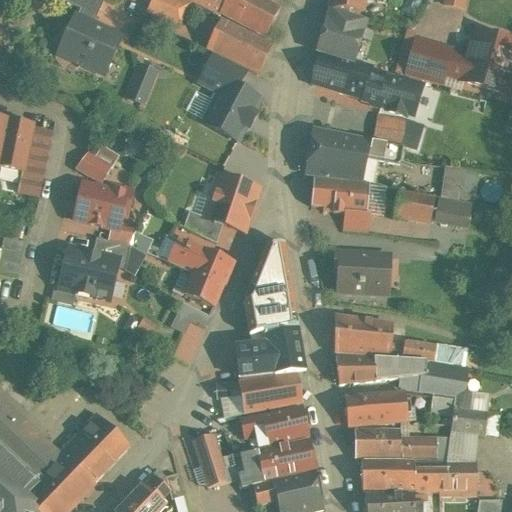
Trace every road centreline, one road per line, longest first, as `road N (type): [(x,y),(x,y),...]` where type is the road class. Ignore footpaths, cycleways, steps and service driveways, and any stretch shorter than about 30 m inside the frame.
road 1 (residential): [(282,174),(342,511)]
road 2 (residential): [(173,438),(196,404),(282,174)]
road 3 (residential): [(0,103),(70,116),(37,295)]
road 4 (residential): [(282,174),(302,0)]
